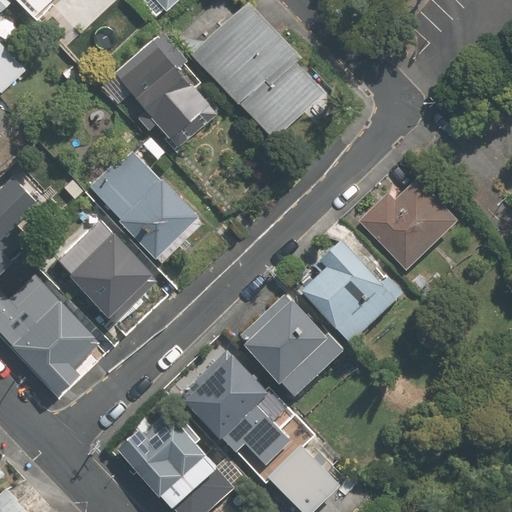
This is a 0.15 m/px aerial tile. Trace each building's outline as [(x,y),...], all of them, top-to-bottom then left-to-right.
[(0,0),(3,3),(15,16),(33,0),(0,0)] [(146,0),(159,14),(175,0),(146,0)] [(310,96),(231,7),(181,51),(260,140),(310,96)] [(152,36),(107,77),(172,148),(210,114),(170,70),(177,64),(152,36)] [(196,222),(127,150),(81,195),(150,267),(196,222)] [(382,198),(356,222),(401,272),(451,227),(413,186),(390,207),(382,198)] [(0,275),(27,252),(0,220),(0,275)] [(149,286),(93,223),(45,266),(100,329),(149,286)] [(397,298),(340,242),(317,265),(325,272),(297,300),(346,349),(397,298)] [(0,304),(0,338),(57,399),(80,377),(68,365),(96,339),(36,276),(3,307),(0,304)] [(231,344),(285,405),(338,357),(289,302),(278,312),(273,306),(231,344)] [(221,353),(171,398),(224,457),(236,447),(259,473),(286,449),(251,409),(262,399),(221,353)] [(161,412),(113,455),(162,511),(205,511),(230,490),(161,412)] [(309,511),(332,491),(295,451),(260,483),(287,511),(309,511)] [(37,511),(9,483),(0,491),(0,511),(37,511)]
